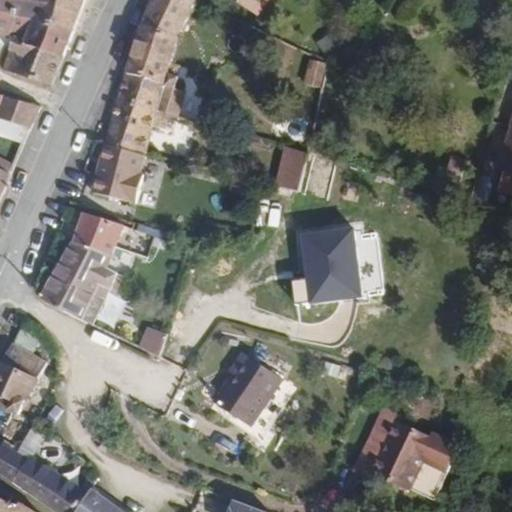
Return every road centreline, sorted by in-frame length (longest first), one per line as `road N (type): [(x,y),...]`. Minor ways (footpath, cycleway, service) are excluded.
road 1 (residential): [(119,0),(0,268)]
road 2 (residential): [(156,385),(0,301)]
